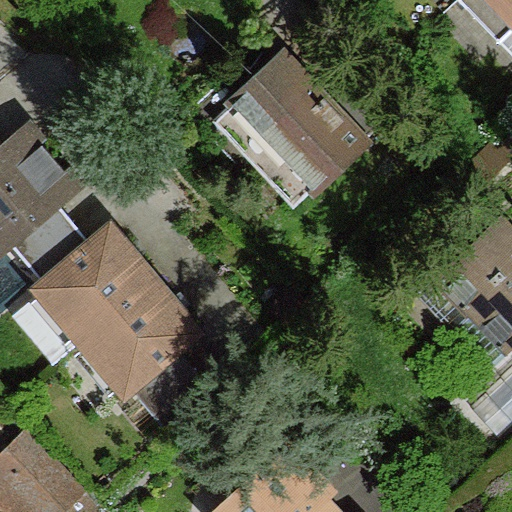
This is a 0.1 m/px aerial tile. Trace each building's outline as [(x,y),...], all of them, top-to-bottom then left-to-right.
[(511,0),(462,0),(461,1),(502,43),(511,33),(511,0)] [(511,33),(502,43),(511,53),(511,33)] [(285,60),(217,122),(294,206),(363,143),(319,96),(285,60)] [(319,96),(363,143),(387,121),(344,74),(319,96)] [(76,186),(30,130),(9,148),(0,155),(0,249),(9,241),(57,202),(76,186)] [(27,262),(74,223),(57,202),(9,241),(27,262)] [(511,232),(501,221),(441,276),(475,311),(456,329),(492,366),(511,347),(511,232)] [(45,284),(93,244),(74,223),(27,262),(45,284)] [(156,280),(112,228),(93,244),(45,284),(39,289),(83,340),(156,280)] [(200,332),(156,280),(83,340),(127,394),(133,388),(179,349),(200,332)] [(214,391),(179,349),(133,388),(168,430),(214,391)] [(36,425),(0,457),(0,474),(34,511),(66,511),(69,510),(70,511),(94,511),(106,501),(36,425)] [(298,461),(287,450),(220,511),(308,511),(325,497),(329,493),(298,461)] [(338,511),(325,497),(308,511),(338,511)]
